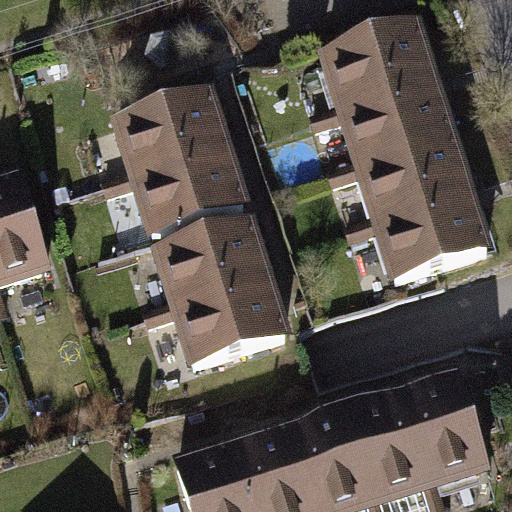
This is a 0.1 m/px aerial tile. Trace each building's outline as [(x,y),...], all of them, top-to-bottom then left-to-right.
[(311,88),(329,144),(428,114),(410,57),(311,88)] [(329,144),(346,201),(445,170),(428,114),(329,144)] [(104,152),(122,207),(222,174),(204,119),(104,152)] [(346,201),(364,257),(463,227),(445,170),(346,201)] [(122,207),(140,261),(240,228),(222,174),(122,207)] [(0,330),(45,315),(6,208),(0,210),(0,330)] [(364,257),(382,314),(480,283),(463,227),(364,257)] [(148,282),(166,337),(265,304),(247,250),(148,282)] [(166,337),(184,391),(283,359),(265,304),(166,337)] [(427,511),(494,511),(467,422),(406,441),(427,511)] [(361,511),(427,511),(406,441),(345,459),(361,511)] [(294,511),(361,511),(345,459),(284,478),(294,511)] [(227,511),(294,511),(284,478),(223,497),(227,511)] [(227,511),(223,497),(173,511),(227,511)]
